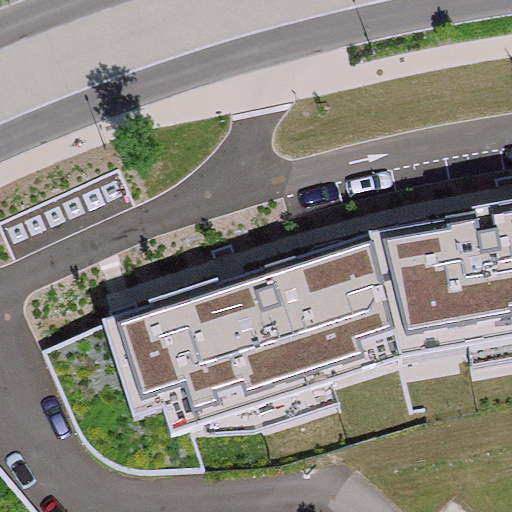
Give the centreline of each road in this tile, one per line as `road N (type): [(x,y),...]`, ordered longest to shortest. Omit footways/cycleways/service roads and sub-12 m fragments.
road 1 (residential): [(0,344),(57,472),(117,499),(249,510),(328,496),(343,511)]
road 2 (primary): [(0,146),(287,44)]
road 3 (residential): [(232,198),(301,173),(511,134)]
road 4 (residential): [(0,284),(232,198)]
road 5 (primary): [(287,44),(495,0)]
road 6 (residential): [(232,198),(287,44)]
